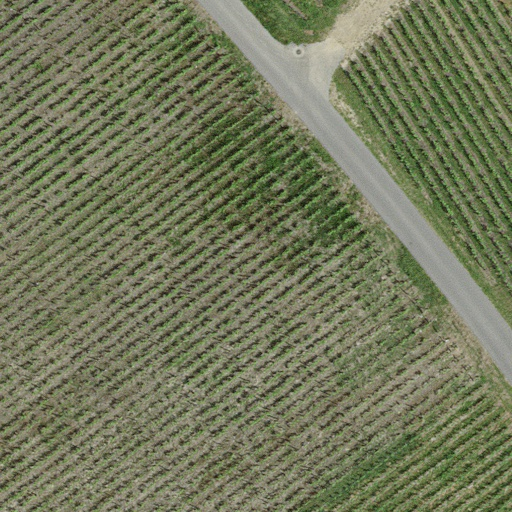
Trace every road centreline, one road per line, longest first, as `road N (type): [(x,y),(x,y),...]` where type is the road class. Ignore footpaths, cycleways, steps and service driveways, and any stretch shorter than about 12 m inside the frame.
road 1 (track): [(511,359),(300,94),(213,0)]
road 2 (track): [(300,94),(380,0)]
